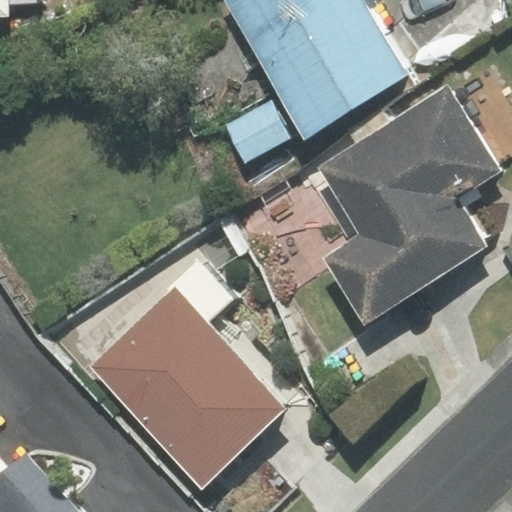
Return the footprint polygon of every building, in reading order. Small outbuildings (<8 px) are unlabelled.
[(0,0),(0,21),(11,22),(10,5),(41,3),(40,0),(0,0)] [(223,0),(306,135),(407,74),(361,0),(223,0)] [(446,91),(322,168),(364,234),(325,258),(365,322),(487,246),(455,195),(495,170),(446,91)] [(271,102),(227,126),(246,160),(289,137),(271,102)] [(201,263),(90,367),(201,486),(284,409),(206,326),(235,299),(201,263)] [(0,481),(0,511),(78,511),(27,456),(3,478),(0,481)]
